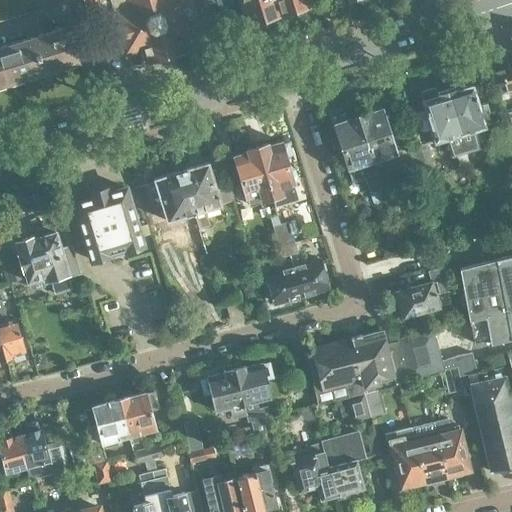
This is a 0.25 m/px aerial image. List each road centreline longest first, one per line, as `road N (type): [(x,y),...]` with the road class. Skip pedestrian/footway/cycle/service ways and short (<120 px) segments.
road 1 (residential): [(0,401),(349,307),(358,287),(293,70)]
road 2 (tertiary): [(0,161),(293,70)]
road 3 (tertiary): [(293,70),(511,8)]
